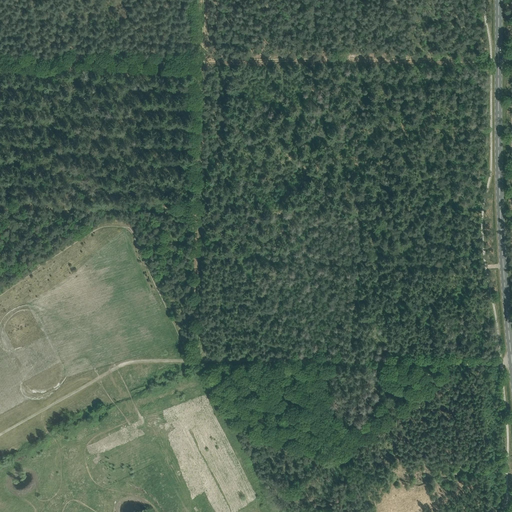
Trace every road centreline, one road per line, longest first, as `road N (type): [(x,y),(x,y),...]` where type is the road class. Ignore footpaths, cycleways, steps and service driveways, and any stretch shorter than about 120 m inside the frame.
road 1 (primary): [(511,363),(499,204),(499,0)]
road 2 (track): [(199,361),(199,60)]
road 3 (track): [(499,60),(199,60)]
road 4 (track): [(194,361),(124,223),(102,223),(0,290)]
road 5 (track): [(194,361),(128,363),(0,435)]
road 6 (track): [(500,362),(295,360)]
road 7 (track): [(199,60),(0,59)]
road 8 (track): [(198,205),(0,205)]
